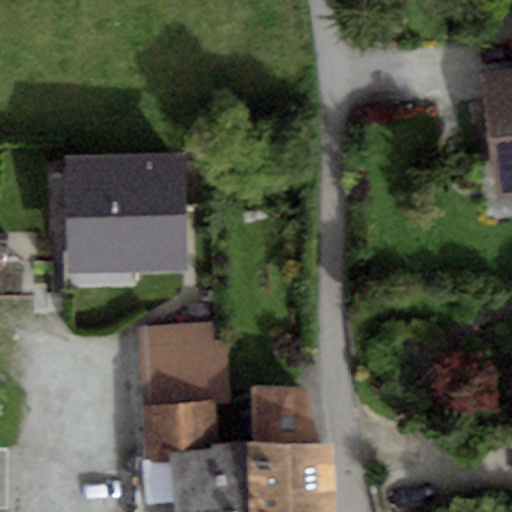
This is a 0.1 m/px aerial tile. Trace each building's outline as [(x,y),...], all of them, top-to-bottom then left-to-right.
[(511,69),(483,73),(497,200),(511,198),(511,69)] [(186,152),(64,154),(66,274),(189,271),(186,152)] [(139,326),(143,406),(216,402),(230,401),(226,322),(139,326)] [(252,387),(253,442),(320,441),(307,388),(252,387)] [(143,406),(140,406),(142,448),(218,444),(216,402),(143,406)] [(253,442),(247,443),(249,511),(335,511),(331,441),(320,441),(253,442)] [(175,502),(175,511),(249,511),(247,443),(218,444),(142,448),(143,503),(175,502)]
